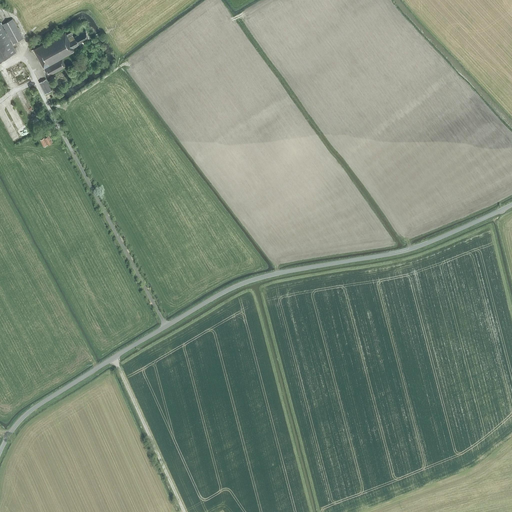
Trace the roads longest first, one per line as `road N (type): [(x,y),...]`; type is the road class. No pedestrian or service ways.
road 1 (unclassified): [(0,448),(30,409),(233,286),(406,251),(511,205)]
road 2 (unknown): [(165,327),(16,46)]
